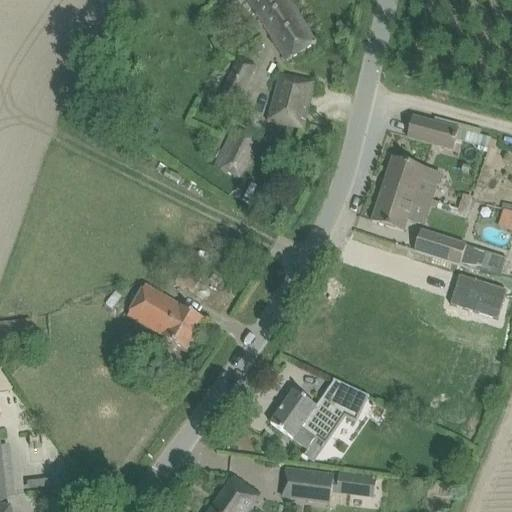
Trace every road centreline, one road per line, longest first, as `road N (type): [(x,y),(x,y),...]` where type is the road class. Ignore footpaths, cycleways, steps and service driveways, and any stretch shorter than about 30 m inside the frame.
road 1 (unclassified): [(134,511),(261,328),(308,243),(345,158),(384,0)]
road 2 (unknown): [(361,92),(511,121)]
